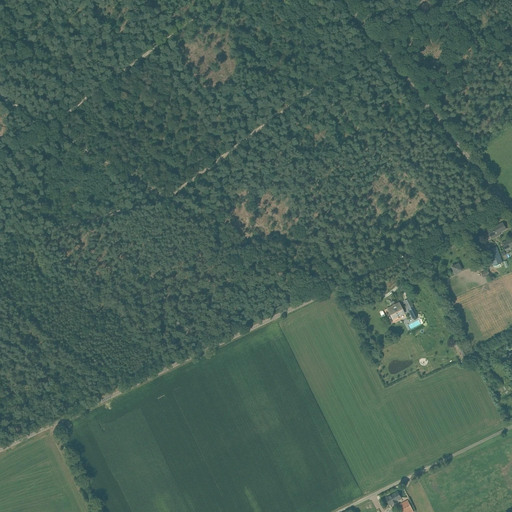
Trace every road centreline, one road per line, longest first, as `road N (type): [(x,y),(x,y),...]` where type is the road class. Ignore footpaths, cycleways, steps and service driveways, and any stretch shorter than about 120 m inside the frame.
road 1 (unclassified): [(0,450),(508,206)]
road 2 (track): [(465,0),(372,46),(173,194),(0,246)]
road 3 (track): [(221,0),(48,125),(0,95)]
road 4 (unclassified): [(508,206),(342,0)]
road 5 (unclassified): [(338,511),(511,426)]
